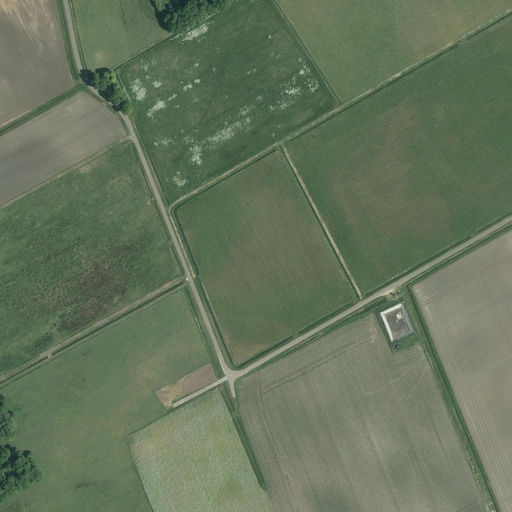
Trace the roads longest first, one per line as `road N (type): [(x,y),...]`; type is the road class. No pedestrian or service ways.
road 1 (unclassified): [(511,218),(229,374),(128,122),(82,76),(65,0)]
road 2 (track): [(162,210),(511,8)]
road 3 (track): [(0,387),(190,282)]
road 4 (track): [(0,378),(188,275)]
road 5 (track): [(0,209),(133,135)]
